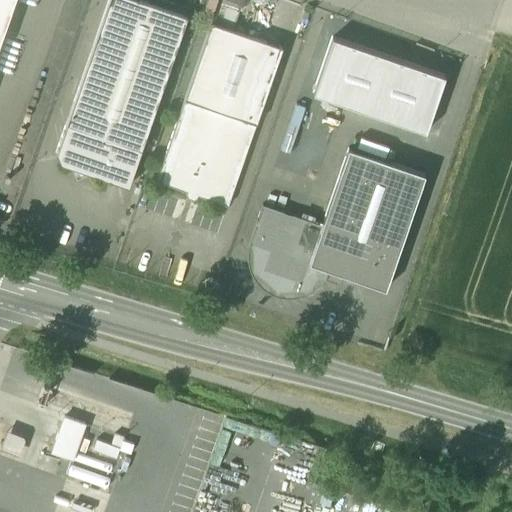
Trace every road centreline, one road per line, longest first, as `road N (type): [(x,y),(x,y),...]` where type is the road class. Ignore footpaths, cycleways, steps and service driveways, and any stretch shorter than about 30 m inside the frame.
road 1 (secondary): [(0,283),(511,435)]
road 2 (residential): [(476,42),(353,0)]
